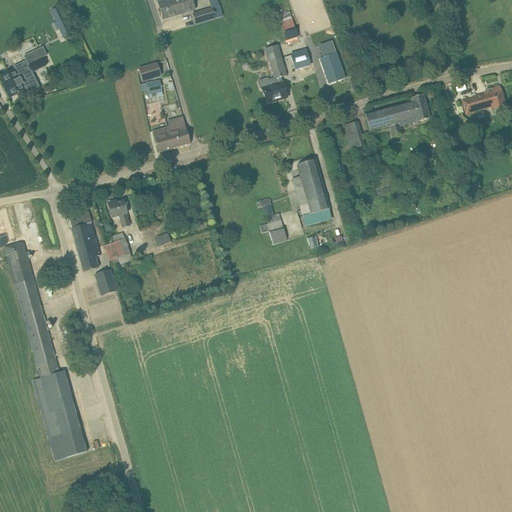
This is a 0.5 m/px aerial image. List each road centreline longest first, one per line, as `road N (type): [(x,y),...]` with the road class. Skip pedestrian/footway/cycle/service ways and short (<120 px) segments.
road 1 (unclassified): [(142,511),(51,195)]
road 2 (unclassified): [(199,152),(511,59)]
road 3 (unclassified): [(199,152),(151,0)]
road 4 (unclassified): [(51,195),(199,152)]
